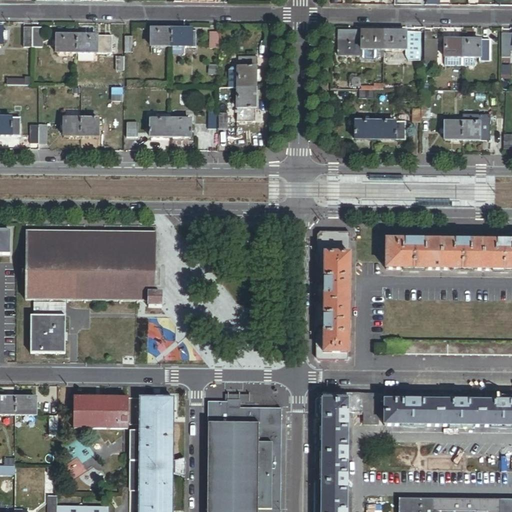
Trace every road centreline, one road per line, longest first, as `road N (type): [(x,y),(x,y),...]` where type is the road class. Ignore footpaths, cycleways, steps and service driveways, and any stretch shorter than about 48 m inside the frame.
road 1 (residential): [(0,11),(301,15)]
road 2 (tertiary): [(300,170),(0,167)]
road 3 (tertiary): [(0,208),(300,211)]
road 4 (residential): [(298,377),(511,379)]
road 5 (tertiary): [(511,173),(300,170)]
road 6 (tertiary): [(300,211),(511,214)]
road 7 (residential): [(301,15),(511,18)]
road 8 (residential): [(0,374),(195,376)]
road 9 (residential): [(298,377),(300,211)]
road 10 (residential): [(301,15),(300,170)]
road 11 (residential): [(195,511),(195,376)]
road 12 (residential): [(296,511),(298,377)]
